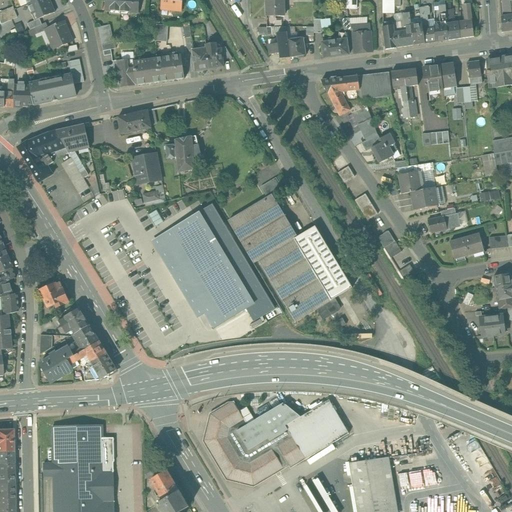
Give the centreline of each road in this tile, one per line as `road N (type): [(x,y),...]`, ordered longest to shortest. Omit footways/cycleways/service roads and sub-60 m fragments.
road 1 (residential): [(235,81),(477,496)]
road 2 (secondary): [(511,437),(321,368),(258,366),(150,389)]
road 3 (residential): [(0,154),(150,389)]
road 4 (residential): [(297,73),(442,280)]
road 5 (residential): [(297,73),(494,43)]
road 6 (residential): [(0,212),(27,276),(28,403)]
road 7 (residential): [(150,389),(217,511)]
road 8 (residential): [(104,102),(235,81)]
road 9 (secondary): [(150,389),(28,403)]
